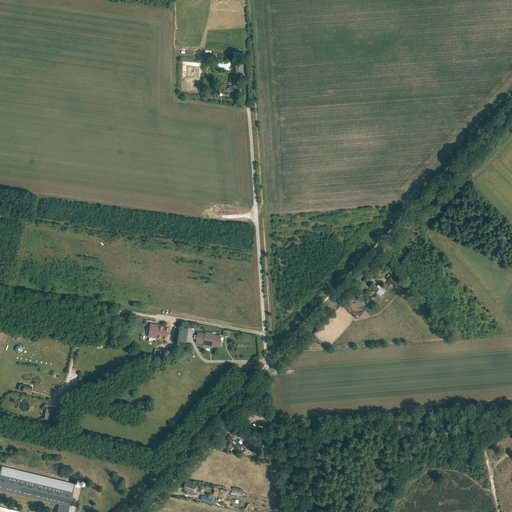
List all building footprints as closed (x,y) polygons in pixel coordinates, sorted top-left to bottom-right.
[(223,94),(240,93),(240,86),(236,86),(236,82),(239,82),(238,74),(239,73),(238,60),(232,60),(233,74),(232,74),(233,82),(234,82),(234,86),(226,87),(219,87),(220,93),(223,93),(223,94)] [(217,142),(214,148),(220,151),(223,145),(217,142)] [(390,277),(398,283),(401,280),(393,274),(390,277)] [(378,294),(380,296),(385,290),(379,284),(377,286),(372,282),(369,287),(377,294),(378,294)] [(150,324),(148,336),(166,339),(168,327),(150,324)] [(214,334),(205,332),(205,334),(197,333),(196,343),(203,344),(203,345),(212,347),(212,345),(220,346),(221,337),(213,335),(214,334)] [(229,450),(232,447),(233,447),(234,448),(233,448),(236,451),(241,446),(234,439),(235,438),(234,437),(233,438),(230,434),(225,440),(227,442),(224,445),(229,450)] [(263,444),(249,437),(247,444),(254,447),(254,445),(261,448),(263,444)] [(20,511),(0,507),(0,511),(67,511),(69,506),(74,484),(1,466),(1,467),(0,471),(0,489),(59,504),(57,511),(20,511)] [(200,487),(199,488),(197,488),(197,486),(186,482),(184,488),(185,488),(184,489),(188,491),(188,490),(190,491),(195,493),(196,491),(199,492),(199,491),(203,492),(204,488),(200,487)] [(221,489),(218,496),(225,498),(227,491),(221,489)] [(200,500),(215,505),(217,500),(202,495),(200,500)]
